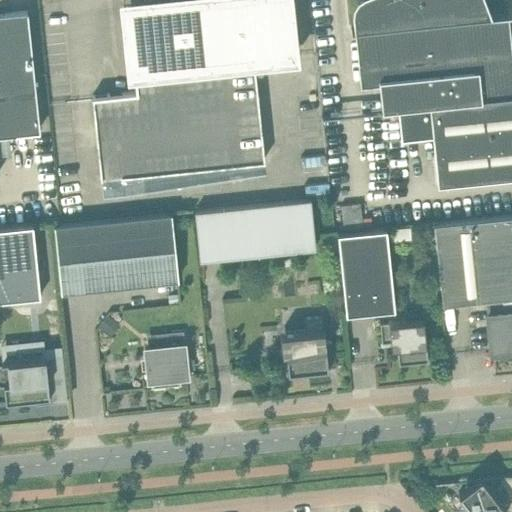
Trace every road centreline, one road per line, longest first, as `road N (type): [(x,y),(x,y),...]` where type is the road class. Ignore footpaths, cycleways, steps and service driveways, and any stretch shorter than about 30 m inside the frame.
road 1 (unclassified): [(0,471),(511,417)]
road 2 (residential): [(199,511),(374,494),(388,494),(409,511)]
